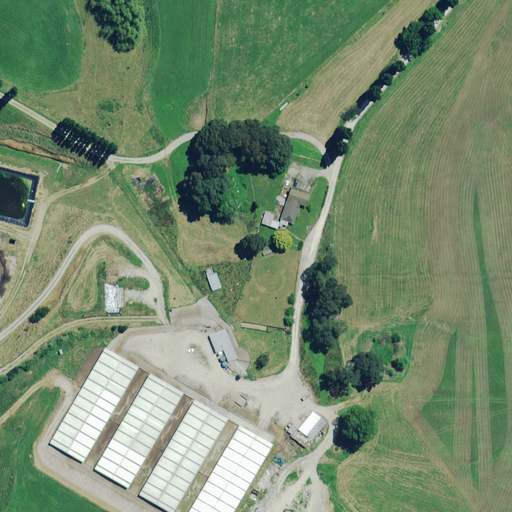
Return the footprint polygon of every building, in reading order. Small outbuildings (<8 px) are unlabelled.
[(290,189),(278,226),(281,227),(282,225),(286,226),(287,222),(292,224),(298,205),(304,207),(308,195),(290,189)] [(273,215),(264,212),(260,224),(276,229),(278,223),(271,221),(273,215)] [(220,288),(215,274),(206,277),(212,291),(220,288)] [(236,359),(224,329),(208,336),(215,353),(222,350),(227,362),(236,359)] [(83,462),(138,368),(103,348),(48,442),(83,462)] [(182,394),(149,375),(94,469),(127,488),(182,394)] [(172,511),(227,419),(194,400),(138,495),(167,511),(172,511)] [(325,423),(311,412),(291,437),(304,448),(325,423)]
